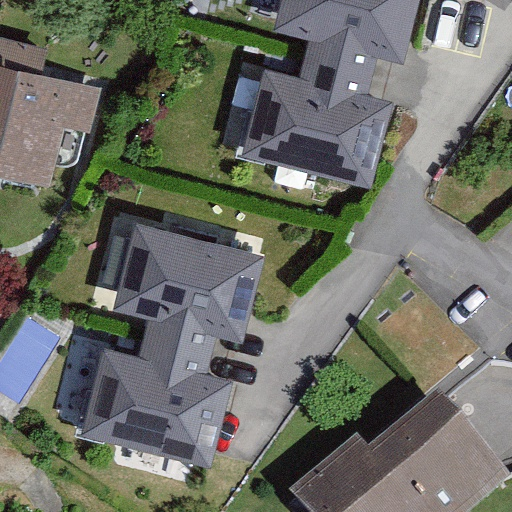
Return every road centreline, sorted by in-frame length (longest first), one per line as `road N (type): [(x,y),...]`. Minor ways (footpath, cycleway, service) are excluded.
road 1 (residential): [(511,270),(443,228),(413,196),(415,149),(504,0)]
road 2 (unknown): [(413,196),(265,387)]
